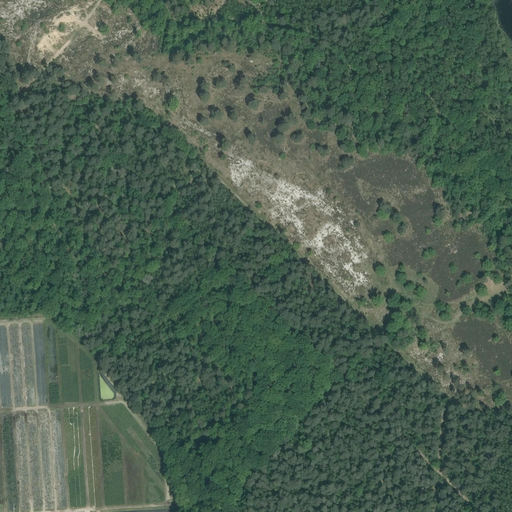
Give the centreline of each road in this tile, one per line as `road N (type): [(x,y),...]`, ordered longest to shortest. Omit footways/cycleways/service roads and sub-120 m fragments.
road 1 (track): [(179,213),(470,502)]
road 2 (track): [(179,213),(215,174),(383,341)]
road 3 (track): [(0,156),(139,180),(179,213)]
road 4 (track): [(113,0),(0,115)]
road 5 (track): [(383,341),(439,395),(440,473)]
